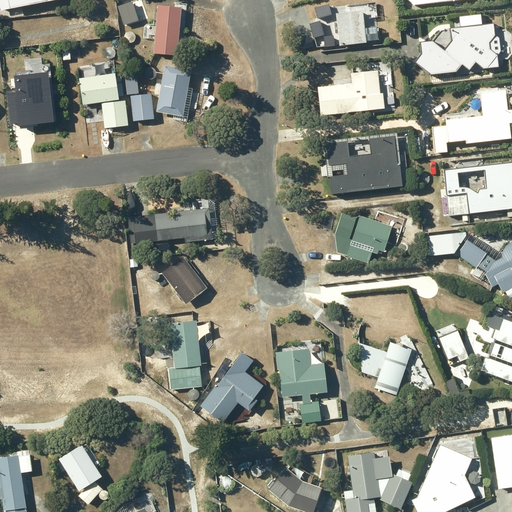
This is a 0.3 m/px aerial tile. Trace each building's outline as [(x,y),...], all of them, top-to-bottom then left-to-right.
[(0,0),(0,8),(39,0),(0,0)] [(143,0),(131,0),(119,5),(126,25),(149,17),(143,0)] [(158,3),(153,51),(176,53),(181,5),(158,3)] [(336,11),(340,43),(366,40),(364,16),(366,16),(366,10),(363,10),(363,8),(360,8),(360,6),(352,6),(353,9),(336,11)] [(420,39),(421,48),(413,59),(430,73),(456,70),(463,63),(469,68),(476,61),(482,67),(485,64),(487,66),(499,65),(498,52),(500,49),(499,35),(495,33),(494,21),(450,25),(451,38),(444,47),(432,38),(420,39)] [(44,57),(23,59),(24,65),(12,66),(15,96),(7,97),(8,109),(17,108),(16,99),(29,97),(30,105),(52,102),(50,78),(46,78),(44,57)] [(174,112),(173,117),(182,119),(191,68),(165,63),(156,109),(174,112)] [(113,64),(78,68),(83,107),(100,105),(99,98),(117,96),(113,64)] [(352,82),(318,86),(321,114),(384,106),(382,91),(380,91),(377,68),(351,71),(352,82)] [(446,125),(432,126),(435,151),(447,150),(446,139),(466,137),(466,141),(510,136),(509,121),(511,120),(511,113),(511,108),(508,109),(505,87),(481,90),(483,114),(446,118),(446,125)] [(131,95),(133,119),(153,117),(151,93),(131,95)] [(333,164),(328,165),(330,179),(335,178),(336,188),(359,186),(358,176),(366,175),(366,181),(383,179),(382,172),(399,170),(396,145),(390,140),(372,142),(372,143),(362,144),(361,133),(355,134),(357,145),(331,148),(333,164)] [(413,137),(415,152),(424,152),(422,136),(413,137)] [(511,159),(444,167),(449,214),(511,206),(511,159)] [(209,206),(155,213),(158,239),(185,236),(185,240),(213,236),(209,206)] [(343,212),(335,233),(337,251),(368,262),(372,251),(377,252),(378,248),(384,250),(387,242),(395,244),(404,219),(378,210),(376,215),(374,215),(373,219),(360,214),(359,218),(343,212)] [(155,213),(128,216),(131,242),(158,239),(155,213)] [(466,240),(460,249),(460,255),(477,266),(478,264),(486,270),(485,272),(492,285),(498,282),(503,291),(505,290),(509,297),(511,295),(511,240),(505,244),(504,246),(503,248),(502,250),(502,253),(502,255),(464,230),(427,235),(429,254),(453,251),(463,238),(466,240)] [(183,255),(162,271),(186,302),(207,286),(183,255)] [(175,293),(170,296),(174,302),(179,298),(175,293)] [(480,368),(511,379),(511,320),(503,317),(499,328),(494,326),(492,333),(485,331),(483,337),(491,340),(488,351),(490,351),(488,357),(484,355),(480,368)] [(175,366),(168,366),(170,388),(202,385),(199,363),(201,363),(196,318),(170,321),(172,339),(167,339),(168,347),(173,346),(175,366)] [(458,328),(438,336),(447,358),(457,355),(459,360),(469,356),(458,328)] [(378,376),(374,386),(396,393),(411,347),(390,340),(387,350),(359,341),(361,370),(378,376)] [(302,393),(303,402),(300,403),(303,422),(338,418),(336,399),(318,401),(318,399),(311,400),(309,392),(327,390),(324,361),(310,363),(308,347),(275,351),(277,368),(279,368),(282,396),(302,393)] [(242,351),(201,404),(223,421),(238,401),(249,409),(257,398),(254,396),(263,384),(244,370),(253,359),(242,351)] [(511,433),(492,437),(498,487),(511,485),(511,433)] [(81,493),(78,496),(87,505),(103,490),(94,481),(102,476),(96,466),(100,463),(86,442),(59,457),(78,489),(81,493)] [(465,472),(472,457),(440,443),(416,496),(411,498),(417,511),(442,511),(476,496),(465,472)] [(380,452),(348,456),(353,497),(381,494),(380,486),(384,486),(380,452)] [(26,511),(18,453),(0,455),(0,497),(2,497),(4,511),(26,511)] [(288,504),(310,511),(312,511),(322,486),(303,479),(286,466),(268,488),(288,504)] [(392,474),(381,497),(400,506),(411,483),(392,474)]
